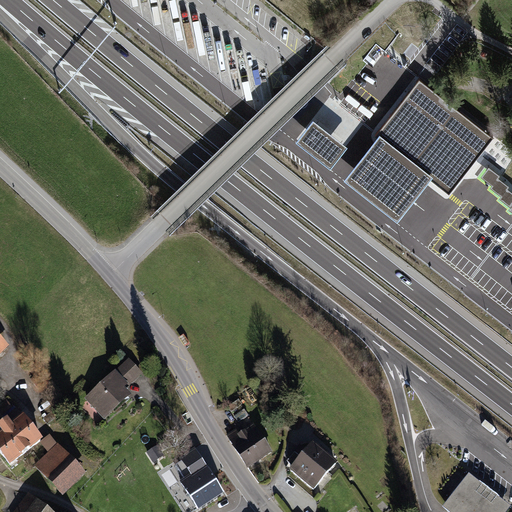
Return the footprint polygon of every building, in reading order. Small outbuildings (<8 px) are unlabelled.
[(182,11),(185,42),(192,42),(190,11),(182,11)] [(412,161),(426,171),(450,190),(493,136),(419,78),(376,133),(383,138),(412,161)] [(348,144),(314,117),(310,122),(301,134),(297,139),(330,166),(334,161),(344,149),(348,144)] [(426,171),(383,138),(374,150),(364,162),(354,176),(350,181),(393,214),(397,209),(407,196),(417,183),(426,171)] [(190,344),(184,336),(180,339),(186,347),(190,344)] [(0,358),(8,349),(0,341),(0,358)] [(129,360),(83,402),(102,423),(131,397),(126,392),(143,376),(129,360)] [(7,404),(0,408),(0,416),(2,419),(12,412),(7,404)] [(0,459),(9,470),(42,444),(22,419),(12,427),(6,420),(0,424),(0,459)] [(242,428),(227,437),(247,467),(270,453),(254,426),(245,432),(242,428)] [(51,439),(41,448),(50,457),(34,471),(62,500),(87,478),(51,439)] [(210,445),(196,454),(205,468),(195,475),(214,503),(239,486),(210,445)] [(310,445),(299,459),(325,479),(336,465),(310,445)] [(325,479),(299,459),(288,473),(314,493),(325,479)] [(168,471),(156,480),(163,490),(176,480),(168,471)] [(509,511),(511,510),(469,476),(443,510),(445,511),(509,511)] [(43,511),(27,499),(17,511),(43,511)]
